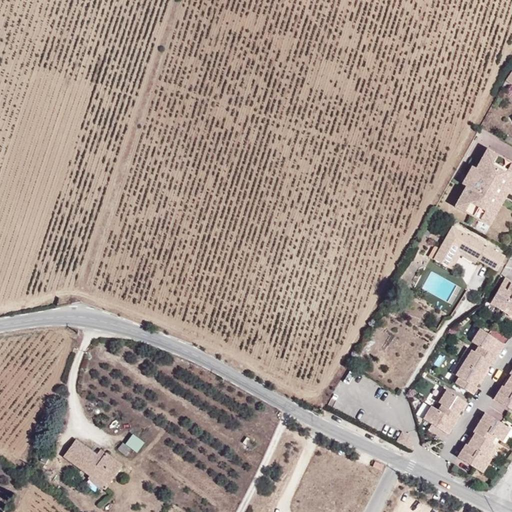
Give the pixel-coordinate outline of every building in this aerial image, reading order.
[(511,180),(511,179),(511,163),(508,168),(502,164),(505,159),(485,148),(474,167),(464,185),(455,201),(464,206),(462,210),(478,219),(480,215),(489,220),(505,191),(511,180)] [(511,163),(505,159),(502,164),(508,168),(511,163)] [(457,182),(464,185),(474,167),(468,164),(457,182)] [(464,206),(455,201),(453,205),(462,210),(464,206)] [(487,224),(489,220),(480,215),(478,219),(487,224)] [(468,217),(465,224),(483,231),(486,224),(468,217)] [(505,258),(453,228),(440,250),(434,261),(450,269),(459,253),(478,264),(497,274),(505,258)] [(430,259),(434,261),(440,250),(436,248),(430,259)] [(455,272),(462,259),(476,267),(478,264),(459,253),(450,269),(455,272)] [(511,282),(503,277),(488,302),(501,310),(503,306),(511,310),(511,282)] [(397,300),(406,282),(397,278),(388,296),(397,300)] [(511,315),(511,310),(503,306),(501,310),(511,315)] [(457,376),(453,382),(471,394),(475,387),(473,386),(476,381),(480,374),(485,368),(488,363),(490,364),(502,344),(477,329),(469,342),(476,346),(472,352),(469,350),(461,362),(454,374),(457,376)] [(458,360),(461,362),(469,350),(465,347),(458,360)] [(450,372),(454,374),(461,362),(458,360),(450,372)] [(511,366),(511,367),(507,373),(509,374),(506,379),(502,386),(500,385),(492,398),(511,410),(511,366)] [(433,399),(437,401),(444,389),(441,387),(433,399)] [(429,405),(421,417),(446,433),(458,414),(456,413),(459,408),(463,401),(444,389),(437,401),(440,403),(436,409),(429,405)] [(499,440),(508,427),(483,412),(471,431),(473,432),(470,437),(465,444),(463,442),(455,456),(480,471),(488,458),(484,456),(492,444),(489,442),(493,436),(499,440)] [(411,447),(407,435),(400,431),(395,440),(411,448),(411,447)] [(131,432),(124,443),(136,452),(144,441),(131,432)] [(108,485),(122,465),(108,455),(103,462),(97,458),(74,442),(65,456),(90,476),(92,474),(108,485)] [(116,450),(125,457),(131,450),(122,443),(116,450)] [(496,446),(492,444),(484,456),(488,458),(496,446)] [(103,462),(108,455),(102,451),(97,458),(103,462)]
